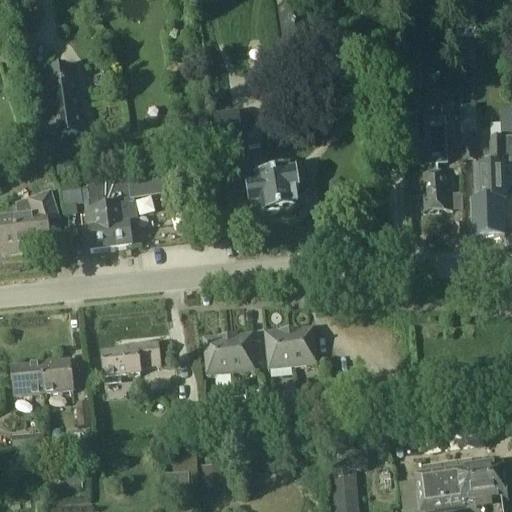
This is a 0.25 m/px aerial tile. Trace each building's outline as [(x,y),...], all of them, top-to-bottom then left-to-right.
[(300,0),(296,0),(275,3),(282,46),(306,42),(300,0)] [(473,28),(455,29),(456,65),(474,64),(473,28)] [(375,69),(357,78),(370,103),(388,93),(375,69)] [(45,86),(34,88),(41,135),(52,134),(53,139),(84,134),(75,72),(44,77),(45,86)] [(475,107),(459,109),(462,139),(478,137),(475,107)] [(237,113),(211,117),(217,156),(236,153),(233,133),(240,132),(237,113)] [(511,119),(511,113),(500,113),(500,129),(500,137),(501,137),(511,136),(511,119)] [(425,120),(405,121),(408,171),(424,170),(424,167),(423,148),(427,148),(426,137),(425,120)] [(430,178),(420,179),(422,216),(452,214),(449,177),(438,178),(437,166),(441,166),(447,165),(445,136),(426,137),(427,148),(423,148),(424,167),(430,166),(431,178),(430,178)] [(197,139),(185,141),(188,167),(200,166),(197,139)] [(476,139),(460,139),(461,165),(476,165),(476,139)] [(511,139),(489,140),(490,167),(504,166),(504,172),(511,171),(511,139)] [(40,140),(21,144),(24,158),(43,154),(40,140)] [(76,164),(57,166),(58,178),(77,177),(76,164)] [(22,166),(4,172),(8,184),(26,178),(22,166)] [(476,202),(472,202),(473,239),(502,239),(501,204),(504,204),(503,170),(475,171),(476,202)] [(89,211),(84,212),(87,231),(90,255),(131,250),(128,226),(138,225),(135,205),(134,199),(171,193),(168,171),(131,176),(85,182),(88,206),(89,211)] [(256,185),(246,187),(250,212),(251,212),(250,206),(259,204),(261,217),(280,214),(281,219),(285,221),(292,220),(295,216),(294,212),(297,211),(295,194),(306,192),(307,190),(309,204),(310,203),(306,177),(303,174),(292,176),(292,175),(255,181),(256,185)] [(16,218),(0,220),(0,256),(31,252),(31,250),(49,248),(56,247),(53,225),(60,224),(51,195),(50,195),(38,199),(26,202),(26,203),(15,207),(16,218)] [(114,284),(81,290),(84,305),(117,299),(114,284)] [(313,331),(289,334),(292,371),(317,369),(313,331)] [(289,334),(264,336),(268,373),(292,371),(289,334)] [(251,337),(227,340),(231,377),(255,375),(251,337)] [(227,340),(203,342),(206,380),(231,377),(227,340)] [(115,355),(101,357),(103,382),(140,378),(140,371),(160,369),(158,347),(115,352),(115,355)] [(44,383),(40,384),(42,399),(73,395),(70,366),(42,369),(44,383)] [(42,369),(11,373),(14,402),(42,399),(40,384),(44,383),(42,369)] [(307,393),(295,395),(296,403),(308,402),(307,393)] [(295,395),(283,396),(284,404),(296,403),(295,395)] [(245,400),(232,401),(233,409),(246,408),(245,400)] [(232,401),(221,402),(221,410),(233,409),(232,401)] [(383,401),(365,402),(366,415),(384,413),(383,401)] [(91,405),(78,406),(79,431),(93,430),(91,405)] [(199,406),(176,408),(180,439),(202,437),(199,406)] [(357,511),(352,436),(329,437),(334,511),(357,511)] [(45,437),(11,439),(12,456),(46,454),(45,437)] [(447,463),(445,450),(427,453),(429,466),(447,463)] [(501,466),(415,477),(419,511),(506,511),(505,504),(506,504),(501,466)] [(222,470),(203,470),(204,492),(222,491),(222,470)] [(60,472),(61,491),(82,491),(82,472),(60,472)] [(189,475),(166,477),(168,496),(190,494),(189,475)] [(92,503),(109,502),(108,483),(91,484),(92,503)]
